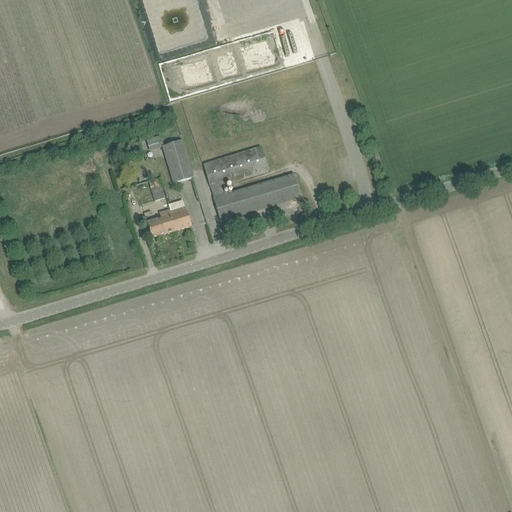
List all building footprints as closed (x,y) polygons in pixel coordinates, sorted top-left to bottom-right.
[(148,10),(157,51),(168,49),(169,43),(186,45),(187,39),(196,37),(195,32),(181,30),(190,28),(189,20),(176,18),(174,19),(159,17),(160,12),(173,9),(179,10),(190,8),(179,6),(178,0),(143,0),(145,9),(148,9),(148,10)] [(160,137),(146,141),(148,148),(162,144),(160,137)] [(182,141),(163,147),(163,148),(174,184),(193,179),(182,141)] [(204,166),(220,222),(301,198),(294,176),(225,197),(221,185),(268,171),(261,148),(204,166)] [(152,195),(153,197),(154,202),(164,199),(160,185),(155,187),(154,184),(144,187),(147,196),(152,195)] [(173,222),(176,232),(191,227),(186,212),(185,209),(169,214),(172,222),(173,222)] [(172,222),(169,214),(160,217),(161,219),(147,224),(151,239),(176,232),(173,222),(172,222)]
